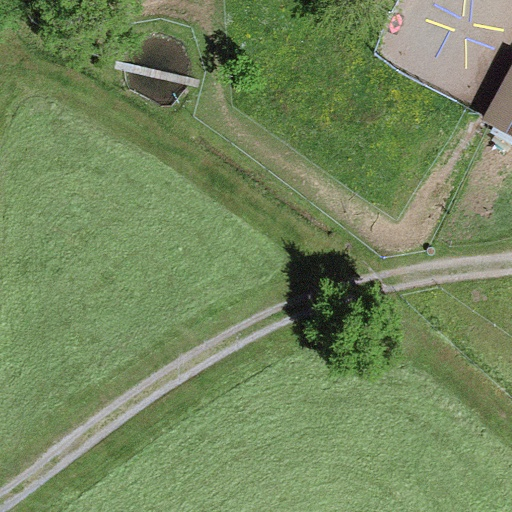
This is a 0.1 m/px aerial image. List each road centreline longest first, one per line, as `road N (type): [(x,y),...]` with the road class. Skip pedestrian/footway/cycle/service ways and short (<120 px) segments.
road 1 (track): [(0,484),(221,339),(343,289),(511,272)]
road 2 (motorway): [(511,348),(0,304)]
